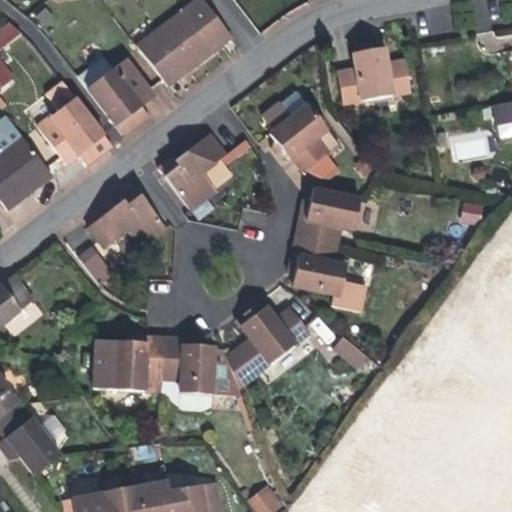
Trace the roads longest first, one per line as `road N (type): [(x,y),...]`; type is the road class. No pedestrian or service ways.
road 1 (residential): [(192,232),(186,293),(206,311),(263,282),(261,255)]
road 2 (residential): [(132,157),(0,259)]
road 3 (residential): [(265,57),(132,157)]
road 4 (residential): [(402,0),(319,18),(265,57)]
